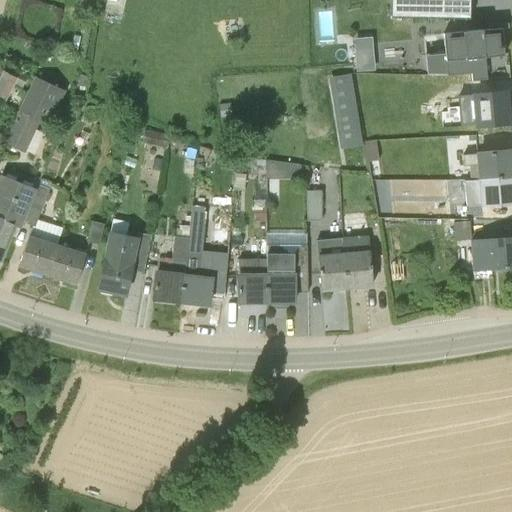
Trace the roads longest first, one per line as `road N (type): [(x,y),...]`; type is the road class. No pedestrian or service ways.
road 1 (secondary): [(284,359),(124,346),(0,310)]
road 2 (secondary): [(284,359),(511,334)]
road 3 (track): [(170,511),(275,408),(284,359)]
